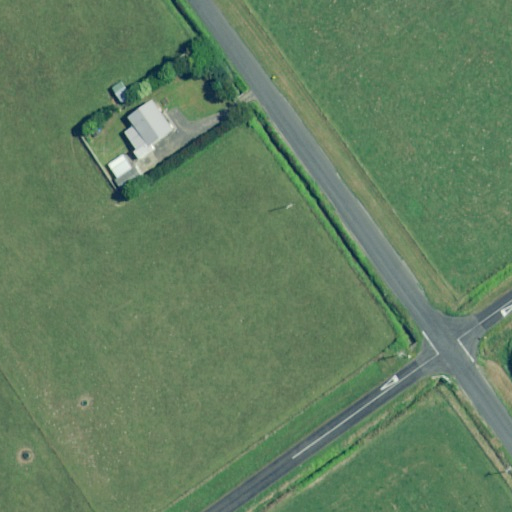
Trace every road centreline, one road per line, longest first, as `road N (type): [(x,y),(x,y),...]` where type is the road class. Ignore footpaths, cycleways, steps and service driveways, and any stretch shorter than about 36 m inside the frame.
road 1 (unclassified): [(450,346),(203,0)]
road 2 (unclassified): [(217,511),(450,346)]
